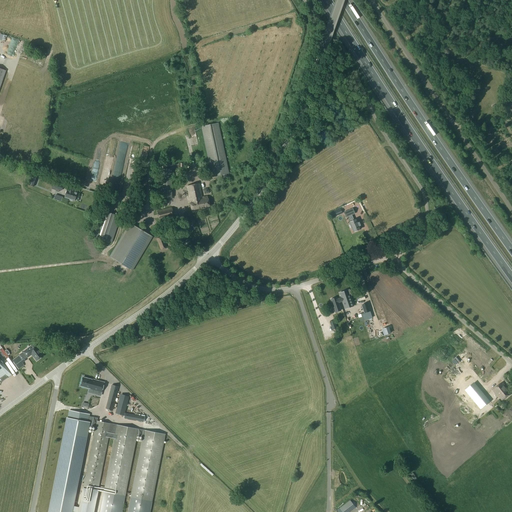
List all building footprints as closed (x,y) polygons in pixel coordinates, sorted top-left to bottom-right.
[(21,126),(38,66),(15,60),(10,79),(16,81),(16,84),(23,86),(12,125),(15,126),(15,125),(21,126)] [(18,85),(13,83),(2,121),(7,123),(18,85)] [(218,124),(201,127),(212,177),(228,174),(218,124)] [(204,169),(198,170),(199,178),(205,176),(205,175),(208,174),(207,171),(204,172),(204,169)] [(61,191),(63,185),(53,182),(51,189),(56,191),(57,189),(61,191)] [(207,197),(202,198),(199,184),(187,187),(190,202),(192,211),(209,207),(207,197)] [(67,190),(64,198),(74,201),(77,193),(74,192),(75,189),(68,187),(67,190)] [(105,201),(93,236),(112,242),(120,217),(111,214),(115,204),(105,201)] [(171,207),(156,211),(160,221),(174,218),(171,207)] [(340,209),(329,214),(331,219),(342,214),(340,209)] [(353,209),(344,212),(346,218),(349,217),(351,221),(348,222),(349,224),(349,225),(351,229),(351,228),(353,233),(361,229),(359,226),(360,226),(361,225),(359,222),(358,222),(356,219),(353,220),(351,215),(355,214),(353,209)] [(129,223),(109,257),(132,270),(152,237),(129,223)] [(162,236),(156,239),(161,250),(167,248),(162,236)] [(353,306),(350,296),(351,296),(349,290),(348,290),(339,293),(340,298),(336,299),(336,297),(330,299),(335,313),(335,312),(342,332),(347,330),(340,311),(338,303),(342,302),(345,309),(353,306)] [(377,317),(380,315),(374,297),(370,298),(377,317)] [(368,309),(365,302),(359,304),(362,311),(368,309)] [(372,345),(364,318),(351,322),(359,349),(372,345)] [(23,353),(13,361),(19,370),(24,366),(22,364),(25,362),(24,360),(27,358),(32,355),(36,362),(43,357),(34,345),(28,350),(28,349),(23,353)] [(474,345),(470,349),(475,353),(478,349),(474,345)] [(481,357),(485,361),(489,357),(485,353),(481,357)] [(0,383),(12,375),(0,358),(0,383)] [(484,383),(493,375),(478,359),(469,367),(484,383)] [(83,378),(80,386),(89,389),(101,393),(104,383),(92,380),(83,378)] [(477,410),(488,402),(471,378),(460,386),(477,410)] [(471,415),(439,379),(428,388),(441,403),(443,401),(462,423),(471,415)] [(502,382),(493,390),(502,401),(511,393),(502,382)] [(112,385),(106,409),(112,411),(118,387),(112,385)] [(120,396),(116,414),(124,416),(129,398),(120,396)] [(89,417),(90,415),(68,411),(48,511),(70,511),(89,422),(96,423),(78,511),(93,511),(109,433),(115,434),(100,511),(121,511),(137,435),(143,437),(128,511),(149,511),(165,435),(142,430),(97,421),(98,418),(89,417)] [(125,413),(124,418),(143,423),(144,418),(125,413)] [(350,501),(337,511),(349,511),(355,508),(350,501)]
